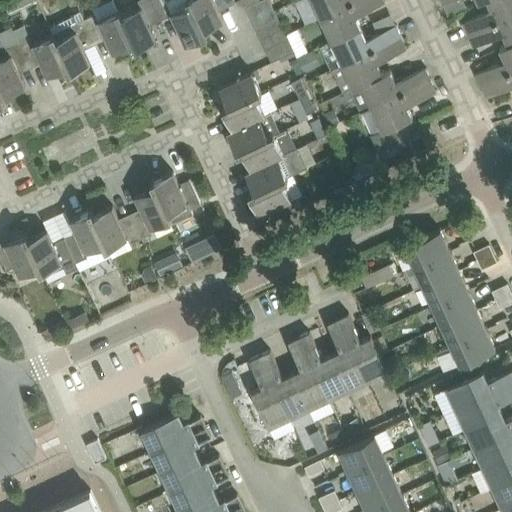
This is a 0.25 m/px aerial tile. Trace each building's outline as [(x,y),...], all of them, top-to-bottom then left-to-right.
[(5,0),(10,9),(25,0),(5,0)] [(108,0),(93,7),(95,12),(86,16),(98,41),(107,37),(113,50),(132,41),(134,47),(138,45),(123,11),(125,11),(122,5),(118,6),(115,0),(108,0)] [(138,0),(141,3),(125,11),(123,11),(138,45),(156,36),(150,23),(163,17),(155,0),(138,0)] [(192,0),(155,0),(163,17),(172,13),(186,42),(208,32),(205,27),(192,0)] [(224,18),(218,4),(215,0),(192,0),(205,27),(224,18)] [(251,15),(272,6),(269,0),(257,0),(246,5),(251,15)] [(315,0),(323,15),(355,0),(315,0)] [(355,0),(323,15),(333,39),(362,26),(356,14),(386,0),(385,0),(355,0)] [(462,22),(468,33),(511,12),(511,0),(488,0),(492,8),(462,22)] [(256,26),(277,16),(272,6),(251,15),(256,26)] [(508,43),(511,41),(511,12),(468,33),(473,45),(503,32),(508,43)] [(55,31),(72,69),(91,60),(85,47),(98,41),(86,16),(78,20),(75,14),(50,24),(53,31),(55,31)] [(256,26),(261,37),(282,27),(281,24),(288,21),(286,18),(279,21),(277,16),(256,26)] [(72,69),(55,31),(53,31),(35,40),(32,34),(30,35),(24,23),(16,27),(33,65),(42,61),(48,74),(66,65),(69,70),(72,69)] [(402,35),(397,23),(367,37),(362,26),(333,39),(344,62),(402,35)] [(33,65),(16,27),(14,28),(12,25),(0,30),(0,43),(5,53),(0,55),(0,76),(7,92),(26,84),(20,71),(33,65)] [(266,48),(287,38),(282,27),(261,37),(266,48)] [(350,88),(362,83),(383,72),(378,60),(408,47),(402,35),(344,62),(344,63),(333,68),(343,91),(350,88)] [(287,38),(266,48),(272,60),(293,50),(287,38)] [(511,69),(511,41),(508,43),(500,46),(505,58),(476,72),(481,84),(511,69)] [(305,70),(321,63),(315,49),(299,56),(305,70)] [(294,67),(300,64),(297,56),(290,59),(294,67)] [(362,83),(372,106),(432,78),(427,66),(397,80),(391,68),(383,72),(362,83)] [(220,84),(229,103),(230,104),(261,89),(252,69),(220,84)] [(511,69),(481,84),(487,96),(511,83),(511,69)] [(0,102),(10,98),(7,92),(0,76),(0,102)] [(299,96),(308,92),(300,76),(292,80),(299,96)] [(432,78),(372,106),(383,129),(413,115),(408,103),(437,90),(432,78)] [(261,89),(230,104),(229,103),(224,105),(224,107),(233,127),(228,129),(261,114),(268,111),(259,93),(263,91),(261,89)] [(307,113),(311,112),(316,109),(308,92),(299,96),(307,113)] [(326,112),(330,122),(339,118),(334,108),(326,112)] [(271,110),(268,111),(261,114),(228,129),(237,149),(280,129),(271,110)] [(310,120),(318,136),(326,132),(319,116),(310,120)] [(285,127),(280,129),(237,149),(238,151),(244,149),(252,166),(247,169),(294,147),(285,127)] [(318,136),(321,142),(329,138),(326,132),(318,136)] [(247,169),(255,188),(256,189),(292,172),(307,165),(298,145),(294,147),(247,169)] [(338,161),(335,154),(327,158),(331,165),(338,161)] [(174,169),(155,178),(172,215),(171,215),(174,222),(194,213),(191,207),(202,202),(190,177),(180,182),(174,169)] [(250,190),(250,192),(260,212),(272,207),(277,218),(302,206),(297,195),(302,192),(292,172),(256,189),(255,188),(250,190)] [(172,215),(155,178),(151,180),(154,185),(135,194),(141,207),(132,211),(143,235),(154,229),(152,224),(171,215),(172,215)] [(114,204),(95,213),(109,243),(129,234),(132,240),(143,235),(132,211),(120,217),(114,204)] [(109,243),(95,213),(92,207),(70,218),(76,230),(67,235),(78,259),(89,253),(87,248),(105,239),(107,244),(109,243)] [(464,228),(480,220),(476,211),(460,219),(464,228)] [(441,227),(428,233),(406,244),(415,263),(450,247),(441,227)] [(48,228),(30,236),(44,268),(50,280),(79,266),(76,260),(78,259),(67,235),(54,241),(48,228)] [(44,268),(30,236),(27,231),(5,241),(4,239),(0,241),(0,258),(5,269),(16,264),(20,273),(38,264),(41,270),(44,268)] [(223,246),(216,231),(205,236),(212,251),(223,246)] [(474,250),(478,258),(494,251),(490,242),(474,250)] [(450,247),(415,263),(424,283),(459,267),(450,247)] [(494,251),(478,258),(482,267),(498,260),(494,251)] [(161,274),(170,270),(164,256),(155,260),(161,274)] [(370,281),(394,270),(390,262),(366,273),(370,281)] [(146,266),(143,273),(146,279),(156,274),(152,264),(146,266)] [(459,267),(424,283),(433,303),(469,287),(459,267)] [(493,289),(497,298),(511,290),(508,282),(493,289)] [(442,323),(478,306),(469,287),(433,303),(442,323)] [(511,301),(511,290),(497,298),(501,306),(511,301)] [(452,343),(487,326),(478,306),(442,323),(452,343)] [(65,319),(69,328),(90,319),(86,310),(65,319)] [(349,311),(339,316),(368,378),(388,368),(372,333),(362,338),(349,311)] [(341,348),(332,352),(348,387),(368,378),(339,316),(328,321),(341,348)] [(452,343),(461,363),(496,346),(487,326),(452,343)] [(329,396),(348,387),(332,352),(323,356),(310,330),(300,335),(329,396)] [(309,406),(329,396),(300,335),(289,340),(302,366),(293,370),(309,406)] [(290,415),(309,406),(293,370),(284,375),(271,348),(261,353),(290,415)] [(398,351),(386,355),(390,366),(402,362),(398,351)] [(269,424),(290,415),(261,353),(250,358),(262,385),(253,389),(269,424)] [(448,386),(458,406),(511,381),(511,368),(488,379),(484,370),(448,386)] [(227,384),(238,380),(233,370),(223,374),(227,384)] [(467,426),(502,410),(498,401),(511,394),(511,381),(458,406),(467,426)] [(467,426),(476,446),(511,428),(511,415),(506,419),(502,410),(467,426)] [(153,448),(206,423),(202,413),(184,421),(179,412),(144,428),(153,448)] [(345,422),(351,435),(364,429),(358,416),(345,422)] [(430,418),(420,423),(429,444),(440,439),(430,418)] [(153,448),(162,468),(198,452),(194,443),(212,435),(206,423),(153,448)] [(341,428),(330,433),(334,440),(345,435),(341,428)] [(511,428),(476,446),(485,465),(511,452),(511,428)] [(375,432),(340,448),(349,468),(385,452),(375,432)] [(102,438),(89,444),(97,462),(110,457),(102,438)] [(324,438),(315,443),(318,450),(328,446),(324,438)] [(447,443),(433,449),(438,462),(453,456),(447,443)] [(458,454),(460,459),(469,456),(467,450),(458,454)] [(162,468),(172,488),(225,463),(220,453),(202,461),(198,452),(162,468)] [(385,452),(349,468),(358,488),(394,471),(385,452)] [(511,452),(485,465),(494,485),(511,476),(511,452)] [(321,457),(306,464),(310,473),(325,466),(321,457)] [(230,474),(225,463),(172,488),(181,508),(216,491),(212,482),(230,474)] [(367,508),(403,491),(394,471),(358,488),(367,508)] [(511,476),(494,485),(503,504),(511,500),(511,476)] [(469,511),(473,511),(499,502),(493,485),(463,496),(469,511)] [(102,511),(91,488),(78,494),(72,497),(57,504),(39,511),(102,511)] [(320,495),(324,504),(339,497),(335,488),(320,495)] [(181,508),(182,511),(223,511),(243,503),(238,492),(220,500),(216,491),(181,508)] [(367,508),(369,511),(410,511),(413,511),(403,491),(367,508)] [(329,511),(343,506),(339,497),(324,504),(327,511),(329,511)] [(507,511),(511,511),(511,500),(503,504),(507,511)] [(223,511),(247,511),(243,503),(223,511)]
